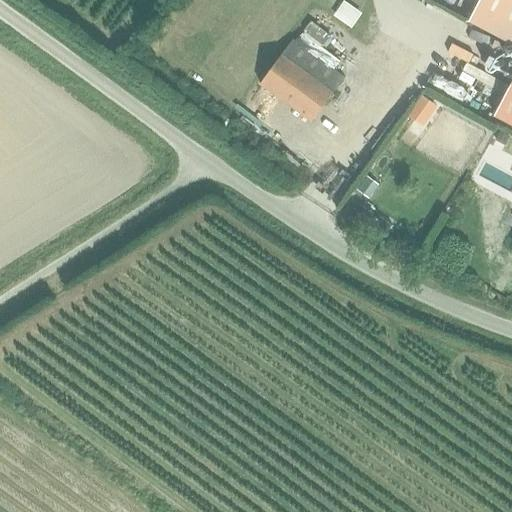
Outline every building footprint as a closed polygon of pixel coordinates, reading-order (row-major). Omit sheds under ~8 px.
[(511,0),(483,0),(472,22),(511,42),(511,82),(494,116),(511,125),(511,0)] [(293,40),(260,84),(312,122),(345,78),(293,40)] [(422,97),(408,117),(422,127),(436,107),(422,97)] [(486,167),(477,185),(490,192),(499,174),(486,167)] [(367,177),(357,190),(368,198),(378,184),(367,177)] [(357,203),(347,218),(363,229),(373,214),(357,203)]
